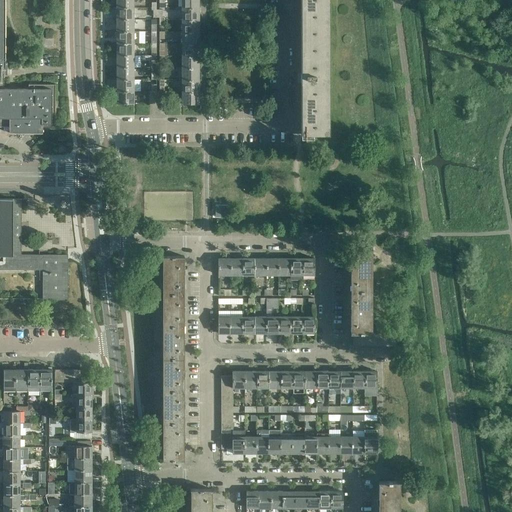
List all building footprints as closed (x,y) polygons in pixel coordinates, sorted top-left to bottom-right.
[(0,0),(0,125),(9,126),(9,132),(42,132),(42,126),(55,125),(55,84),(29,84),(29,88),(0,88),(0,74),(8,75),(7,62),(5,62),(4,62),(3,0),(0,0)] [(300,0),(300,73),(297,73),(297,82),(301,82),(301,133),(329,133),(329,132),(326,132),(326,0),(300,0)] [(134,7),(117,7),(117,19),(134,19),(134,7)] [(199,7),(182,7),(182,19),(199,19),(199,7)] [(134,19),(117,19),(117,31),(134,31),(134,19)] [(199,19),(182,19),(182,31),(199,31),(199,19)] [(134,31),(117,31),(117,43),(134,43),(139,43),(139,31),(134,31)] [(199,31),(182,31),(182,43),(199,43),(199,31)] [(134,43),(117,43),(117,55),(134,55),(134,43)] [(199,43),(182,43),(183,55),(199,55),(199,43)] [(134,55),(117,55),(117,67),(134,67),(134,55)] [(199,55),(183,55),(183,67),(199,67),(199,55)] [(134,67),(117,67),(117,79),(134,79),(134,67)] [(199,67),(183,67),(183,79),(199,79),(199,67)] [(134,79),(117,79),(117,91),(134,91),(134,79)] [(199,79),(183,79),(183,91),(199,91),(199,79)] [(134,91),(117,91),(117,103),(134,103),(134,91)] [(199,91),(183,91),(183,103),(199,103),(199,91)] [(0,269),(43,269),(43,298),(57,298),(57,299),(64,299),(64,298),(68,298),(68,261),(68,257),(68,254),(39,254),(21,254),(21,213),(21,211),(21,195),(21,198),(13,198),(0,198),(0,269)] [(351,272),(351,290),(371,290),(371,249),(372,249),(372,248),(364,248),(364,245),(360,245),(360,248),(350,248),(351,248),(351,266),(349,266),(349,272),(351,272)] [(162,256),(162,257),(163,257),(163,293),(183,293),(184,276),(186,275),(185,270),(183,270),(183,257),(185,257),(185,256),(162,256)] [(230,258),(218,258),(218,275),(230,275),(230,258)] [(242,258),(230,258),(230,275),(243,275),(242,258)] [(255,258),(242,258),(243,275),(255,275),(255,258)] [(266,258),(255,258),(255,275),(267,275),(266,258)] [(278,258),(266,258),(267,275),(278,275),(278,258)] [(291,258),(278,258),(278,275),(290,275),(291,258)] [(302,258),(291,258),(290,275),(290,280),(302,280),(302,275),(302,258)] [(302,258),(302,275),(315,275),(315,258),(302,258)] [(371,290),(351,290),(351,308),(349,308),(349,314),(351,314),(351,331),(350,331),(350,332),(353,332),(360,333),(366,333),(372,333),(372,331),(371,331),(371,290)] [(163,293),(163,326),(183,326),(183,313),(185,313),(185,307),(183,307),(183,293),(163,293)] [(279,298),(266,298),(266,304),(266,308),(279,308),(279,298)] [(230,311),(218,311),(218,316),(218,333),(230,333),(230,316),(230,311)] [(243,311),(230,311),(230,316),(230,333),(242,333),(243,316),(243,311)] [(254,316),(243,316),(242,333),(254,333),(254,316)] [(266,316),(254,316),(254,333),(266,333),(266,316)] [(279,316),(266,316),(266,333),(278,333),(279,316)] [(290,316),(279,316),(278,333),(290,333),(290,316)] [(302,316),(290,316),(290,333),(302,333),(302,316)] [(315,316),(302,316),(302,333),(315,333),(315,316)] [(163,326),(163,358),(183,358),(183,345),(185,345),(185,339),(184,339),(183,326),(163,326)] [(183,358),(163,358),(163,390),(183,390),(184,377),(185,377),(185,371),(183,371),(183,358)] [(10,369),(4,369),(4,391),(16,391),(16,369),(16,367),(10,367),(10,369)] [(22,369),(16,369),(16,391),(28,391),(28,369),(28,367),(22,367),(22,369)] [(34,369),(28,369),(28,391),(40,391),(40,369),(40,367),(34,367),(34,369)] [(46,369),(40,369),(40,391),(52,391),(52,367),(46,367),(46,369)] [(244,371),(232,371),(232,375),(232,381),(232,387),(233,387),(245,387),(244,371)] [(257,371),(244,371),(245,387),(257,387),(257,371)] [(268,371),(257,371),(257,387),(268,387),(268,371)] [(280,371),(268,371),(268,387),(280,387),(280,371)] [(292,371),(280,371),(280,387),(293,387),(292,371)] [(304,371),(292,371),(293,387),(304,387),(304,371)] [(316,371),(304,371),(304,387),(316,387),(316,371)] [(329,371),(316,371),(316,387),(329,387),(329,371)] [(341,371),(329,371),(329,387),(329,393),(341,393),(341,387),(341,371)] [(352,371),(341,371),(341,387),(353,387),(352,371)] [(364,371),(352,371),(353,387),(365,387),(364,371)] [(377,371),(364,371),(365,387),(365,396),(377,396),(377,371)] [(77,382),(77,394),(94,394),(94,390),(92,390),(92,382),(80,381),(77,382)] [(183,390),(163,390),(163,422),(183,422),(183,409),(185,409),(185,403),(183,403),(183,390)] [(94,394),(77,394),(72,394),(72,407),(77,407),(92,406),(92,399),(94,399),(94,394)] [(92,406),(77,407),(77,419),(94,419),(94,414),(92,414),(92,406)] [(13,410),(4,410),(4,422),(20,423),(20,410),(13,410)] [(77,419),(70,419),(70,431),(92,431),(92,423),(94,423),(94,419),(77,419)] [(20,423),(4,422),(4,434),(20,434),(20,423)] [(183,422),(163,422),(163,459),(162,459),(162,460),(185,460),(185,459),(183,459),(184,441),(186,441),(186,436),(184,435),(183,422)] [(377,430),(365,429),(365,432),(365,453),(377,453),(377,430)] [(233,436),(232,436),(232,442),(232,448),(232,453),(245,453),(245,436),(245,430),(233,430),(233,436)] [(257,436),(257,453),(268,453),(269,430),(257,430),(257,436)] [(280,430),(269,430),(268,453),(280,453),(280,433),(280,430)] [(365,432),(352,432),(352,436),(352,453),(365,453),(365,432)] [(292,433),(280,433),(280,453),(292,453),(292,436),(292,433)] [(328,433),(317,433),(317,436),(317,453),(328,453),(328,436),(328,433)] [(20,434),(4,434),(4,446),(20,446),(20,434)] [(257,436),(245,436),(245,453),(257,453),(257,436)] [(305,436),(292,436),(292,453),(304,453),(305,436)] [(305,436),(304,453),(317,453),(317,436),(305,436)] [(341,436),(328,436),(328,453),(341,453),(341,436)] [(352,436),(341,436),(341,453),(352,453),(352,436)] [(94,454),(94,451),(92,451),(92,445),(69,445),(69,457),(92,457),(94,457),(94,454)] [(20,446),(4,446),(4,458),(23,458),(28,458),(28,446),(23,446),(20,446)] [(69,457),(68,457),(68,470),(92,469),(94,469),(94,463),(92,463),(92,457),(69,457)] [(23,458),(4,458),(4,470),(20,470),(20,463),(23,463),(23,458)] [(92,469),(68,470),(68,481),(70,481),(92,481),(92,475),(92,469)] [(20,470),(4,470),(4,482),(20,482),(20,470)] [(379,505),(379,511),(399,511),(400,481),(392,481),(392,479),(388,479),(388,481),(378,481),(379,481),(379,499),(377,499),(377,505),(379,505)] [(92,481),(70,481),(70,493),(75,493),(92,493),(94,493),(94,489),(92,489),(92,487),(92,481)] [(20,482),(4,482),(4,494),(20,494),(20,482)] [(191,490),(190,511),(211,511),(211,508),(214,508),(214,503),(211,503),(211,489),(213,489),(190,489),(190,490),(191,490)] [(246,491),(246,507),(258,507),(259,491),(246,491)] [(259,491),(258,507),(270,507),(271,491),(259,491)] [(271,491),(270,507),(283,507),(283,491),(271,491)] [(283,491),(283,507),(294,507),(294,491),(283,491)] [(294,491),(294,507),(307,507),(306,491),(294,491)] [(318,491),(306,491),(307,507),(318,507),(318,491)] [(330,491),(318,491),(318,507),(330,507),(330,491)] [(330,491),(330,507),(343,507),(343,491),(330,491)] [(92,493),(75,493),(75,505),(92,505),(97,505),(97,501),(92,501),(92,499),(92,493)] [(20,494),(4,494),(4,506),(20,506),(20,499),(23,499),(23,494),(20,494)]
